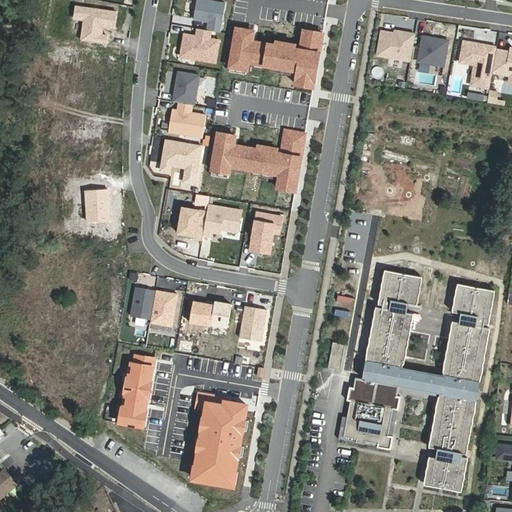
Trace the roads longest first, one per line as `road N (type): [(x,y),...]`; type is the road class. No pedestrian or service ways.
road 1 (residential): [(304,291),(184,269),(150,243),(135,134),(152,0)]
road 2 (residential): [(304,291),(357,0)]
road 3 (residential): [(264,511),(304,291)]
road 4 (tertiary): [(0,391),(176,511)]
road 5 (residential): [(511,19),(375,0)]
